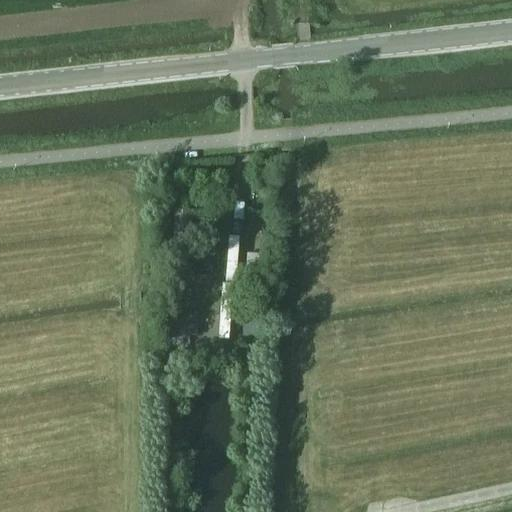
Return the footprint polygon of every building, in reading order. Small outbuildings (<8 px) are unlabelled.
[(190,259),(191,212),(175,211),(174,259),(190,259)] [(247,257),(245,285),(262,286),(264,258),(247,257)] [(183,314),(167,314),(167,338),(183,338),(183,314)] [(186,314),(186,336),(200,335),(199,314),(186,314)] [(243,315),(242,336),(262,337),(263,315),(243,315)]
